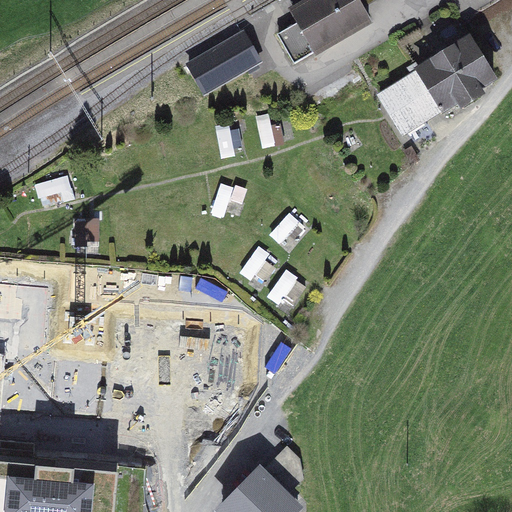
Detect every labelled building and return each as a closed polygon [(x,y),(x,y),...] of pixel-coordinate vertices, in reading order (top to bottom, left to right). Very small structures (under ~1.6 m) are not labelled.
[(277,33),(295,65),(372,21),(364,6),(375,0),(300,0),(288,7),(296,22),(277,33)] [(241,30),(185,65),(204,95),(260,61),(241,30)] [(465,35),(372,92),(400,137),(493,81),(465,35)] [(268,114),(256,117),(263,148),(283,143),(279,125),(271,127),(268,114)] [(229,124),(216,127),(222,159),(235,156),(229,124)] [(321,184),(345,170),(326,139),(302,154),(321,184)] [(66,177),(36,186),(41,206),(72,198),(66,177)] [(220,184),(211,213),(222,217),(228,199),(241,203),(245,193),(220,184)] [(289,214),(270,235),(279,243),(288,232),(294,238),(304,227),(289,214)] [(99,222),(75,222),(74,246),(98,246),(99,222)] [(49,227),(29,226),(29,237),(41,237),(41,245),(49,245),(49,227)] [(269,254),(259,247),(240,274),(261,288),(274,270),(263,262),(269,254)] [(307,285),(287,271),(269,296),(278,303),(282,297),(294,305),(307,285)] [(109,511),(113,476),(0,465),(0,511),(109,511)] [(259,469),(221,507),(225,511),(291,511),(297,506),(259,469)]
